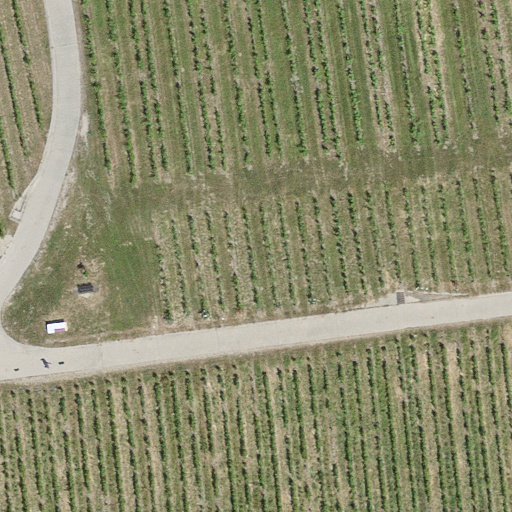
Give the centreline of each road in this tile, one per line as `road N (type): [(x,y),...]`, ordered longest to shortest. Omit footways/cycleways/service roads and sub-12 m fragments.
road 1 (track): [(511,297),(0,362)]
road 2 (track): [(65,0),(75,73),(0,254)]
